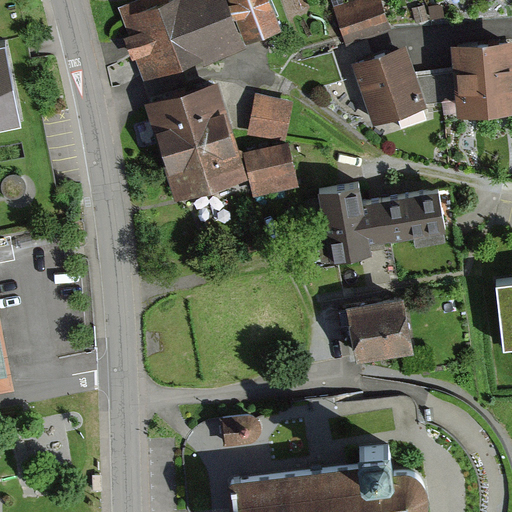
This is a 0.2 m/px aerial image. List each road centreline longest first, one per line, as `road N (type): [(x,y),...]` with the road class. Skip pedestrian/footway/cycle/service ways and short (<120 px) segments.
road 1 (residential): [(125,511),(113,231),(64,0)]
road 2 (unknown): [(311,374),(317,310),(298,272),(273,264),(117,282)]
road 3 (residential): [(511,192),(387,161),(288,86)]
road 4 (unknown): [(54,386),(36,248)]
